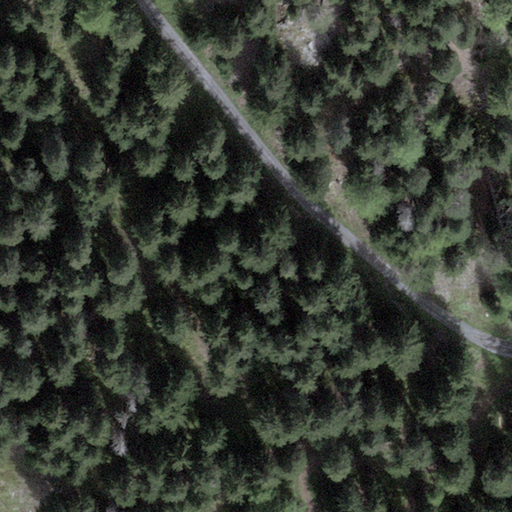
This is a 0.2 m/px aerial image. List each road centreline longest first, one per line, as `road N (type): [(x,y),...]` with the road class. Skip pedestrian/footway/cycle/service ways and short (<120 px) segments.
road 1 (track): [(141,0),(325,219),(448,319),(511,348)]
road 2 (track): [(511,387),(480,403),(431,461),(402,467),(320,459),(303,471),(314,511)]
